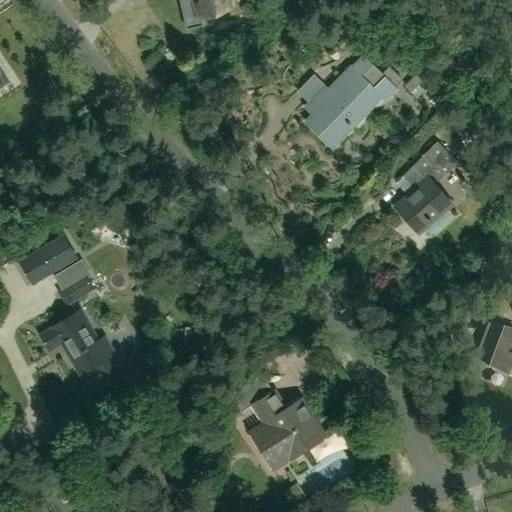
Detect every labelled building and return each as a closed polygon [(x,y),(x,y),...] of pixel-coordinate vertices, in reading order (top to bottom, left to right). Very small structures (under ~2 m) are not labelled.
[(225,0),(178,0),(179,2),(188,0),(194,0),(197,14),(228,7),(225,0)] [(318,109),(305,123),(332,149),(356,125),(350,119),(374,93),(381,99),(385,103),(398,89),(372,64),(371,65),(362,57),(353,67),(352,65),(328,90),(325,87),(310,101),(318,109)] [(415,74),(413,76),(405,84),(417,97),(427,86),(420,80),(415,74)] [(438,87),(437,88),(429,101),(438,107),(447,93),(447,92),(438,87)] [(437,141),(424,154),(402,176),(413,190),(394,206),(418,233),(451,204),(433,184),(457,162),(437,141)] [(75,257),(62,235),(17,261),(31,284),(75,257)] [(87,276),(58,293),(66,306),(95,289),(87,276)] [(53,328),(40,336),(48,349),(61,341),(70,356),(69,357),(77,370),(79,370),(81,374),(93,366),(100,377),(115,368),(109,357),(124,348),(113,330),(96,341),(78,311),(52,326),(53,328)] [(488,321),(475,355),(494,362),(511,368),(511,330),(506,328),(488,321)] [(322,435),(300,402),(286,410),(274,391),(254,403),(265,421),(249,431),(272,467),(322,435)] [(156,447),(128,463),(147,494),(174,477),(156,447)] [(307,498),(297,483),(282,493),(293,508),(307,498)] [(45,511),(67,511),(75,508),(62,487),(38,500),(45,511)] [(488,511),(500,510),(497,489),(486,490),(488,511)]
